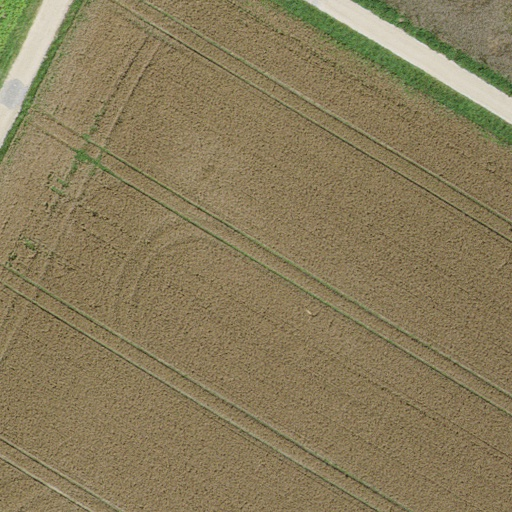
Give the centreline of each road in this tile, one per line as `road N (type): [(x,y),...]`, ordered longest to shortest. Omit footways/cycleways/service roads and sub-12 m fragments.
road 1 (track): [(313,0),(511,118)]
road 2 (track): [(0,117),(61,0)]
